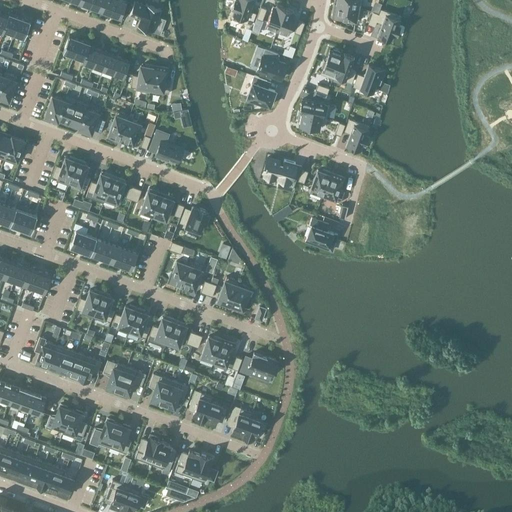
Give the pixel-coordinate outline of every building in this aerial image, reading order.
[(92,0),(90,6),(94,8),(93,8),(100,10),(103,0),(92,0)] [(103,0),(100,10),(106,13),(106,12),(110,14),(115,0),(103,0)] [(124,0),(115,0),(110,14),(114,15),(120,18),(120,17),(121,18),(127,1),(124,0)] [(234,9),(231,18),(251,25),(256,13),(250,11),(253,0),(235,0),(232,9),(234,9)] [(134,1),(129,14),(141,18),(138,26),(153,32),(153,31),(160,33),(165,20),(158,17),(161,9),(146,4),(146,5),(134,1)] [(334,7),(332,16),(359,21),(362,8),(335,3),(334,3),(335,4),(334,7)] [(273,6),(265,28),(276,32),(285,7),(277,5),(276,7),(273,6)] [(261,6),(256,18),(262,20),(267,8),(261,6)] [(285,7),(276,32),(288,36),(296,14),(292,13),(293,10),(285,7)] [(379,14),(376,21),(382,23),(378,35),(392,40),(395,34),(397,35),(400,25),(398,25),(401,16),(381,9),(379,14)] [(0,31),(3,33),(4,30),(8,16),(3,14),(2,14),(0,12),(0,31)] [(373,12),(369,24),(375,26),(376,21),(379,14),(373,12)] [(8,16),(4,30),(14,34),(17,25),(20,17),(19,17),(19,16),(18,16),(16,16),(16,15),(9,13),(8,16)] [(17,25),(14,34),(24,38),(26,34),(29,25),(30,24),(29,24),(31,21),(24,19),(24,18),(22,18),(22,17),(21,17),(21,18),(20,17),(17,25)] [(299,20),(294,32),(300,34),(305,22),(299,20)] [(64,48),(63,52),(74,56),(80,39),(78,38),(76,37),(75,37),(69,35),(68,38),(68,39),(64,48)] [(80,39),(74,56),(83,59),(84,59),(89,45),(89,46),(90,43),(84,40),(81,40),(82,39),(81,39),(80,39)] [(83,59),(82,62),(93,66),(99,49),(95,48),(95,47),(95,48),(89,46),(89,45),(84,59),(83,59)] [(278,53),(264,48),(256,69),(279,78),(285,63),(275,59),(278,53)] [(99,49),(93,66),(103,70),(109,53),(103,51),(103,50),(103,51),(99,49)] [(323,68),(321,73),(333,78),(342,54),(339,53),(340,51),(334,49),(333,51),(330,50),(326,61),(324,61),(322,67),(323,68)] [(109,53),(103,70),(113,73),(119,57),(115,55),(116,55),(115,55),(109,53)] [(342,54),(333,78),(345,82),(345,80),(351,82),(356,70),(350,68),(354,57),(344,53),(343,54),(342,54)] [(119,57),(113,73),(124,77),(130,60),(123,58),(124,58),(123,58),(119,57)] [(133,74),(131,87),(137,88),(136,90),(150,92),(150,90),(154,65),(155,65),(146,63),(145,66),(141,65),(139,75),(133,74)] [(358,74),(354,86),(360,88),(359,90),(371,94),(376,82),(380,83),(385,70),(369,64),(364,76),(363,76),(358,74)] [(154,65),(150,90),(152,90),(169,93),(171,81),(165,80),(167,67),(158,65),(158,66),(156,66),(155,65),(154,65)] [(0,86),(0,97),(8,100),(17,77),(5,72),(3,76),(4,76),(0,86)] [(252,83),(247,97),(255,100),(254,102),(261,104),(262,102),(270,105),(275,90),(264,86),(267,80),(254,75),(251,82),(252,83)] [(317,83),(315,89),(327,94),(329,88),(317,83)] [(315,89),(313,95),(325,99),(327,94),(315,89)] [(45,116),(57,120),(64,100),(52,96),(45,116)] [(302,99),(300,110),(302,110),(301,112),(322,116),(326,117),(329,104),(302,99)] [(75,104),(64,100),(57,120),(68,124),(75,104)] [(76,100),(75,104),(68,124),(80,128),(87,108),(87,109),(89,105),(76,100)] [(99,113),(87,109),(87,108),(80,128),(91,133),(99,113)] [(129,119),(130,115),(117,111),(114,120),(111,119),(108,128),(110,129),(108,136),(120,141),(128,119),(129,119)] [(299,114),(298,120),(299,121),(299,124),(311,126),(311,128),(317,130),(318,128),(320,128),(322,116),(301,112),(301,114),(299,114)] [(99,118),(95,130),(101,132),(105,120),(99,118)] [(128,119),(120,141),(132,146),(135,138),(137,139),(141,129),(139,129),(140,123),(129,119),(128,119)] [(349,119),(345,130),(348,132),(351,133),(346,145),(350,147),(356,149),(360,150),(363,144),(365,145),(368,135),(366,134),(369,126),(351,119),(349,119)] [(339,121),(335,133),(341,136),(345,124),(339,121)] [(157,129),(150,146),(157,148),(156,153),(155,154),(178,162),(179,159),(181,159),(184,151),(182,150),(183,147),(166,141),(169,133),(157,129)] [(0,157),(4,159),(13,136),(1,132),(0,135),(0,157)] [(145,135),(140,146),(146,149),(151,137),(145,135)] [(24,140),(13,136),(4,159),(16,164),(24,140)] [(78,158),(70,156),(69,158),(66,157),(62,167),(56,164),(52,176),(58,178),(57,180),(69,185),(70,181),(78,158)] [(268,157),(264,172),(265,173),(264,175),(275,177),(276,175),(280,176),(279,178),(294,182),(291,190),(292,190),(300,168),(294,166),(296,162),(284,159),(283,162),(279,161),(280,160),(268,157)] [(85,161),(78,158),(70,181),(80,185),(79,186),(86,189),(90,177),(84,175),(88,165),(84,163),(85,161)] [(302,168),(298,180),(304,183),(308,171),(302,168)] [(318,169),(310,191),(322,196),(331,172),(323,169),(322,171),(318,169)] [(114,175),(105,172),(104,174),(101,173),(97,183),(92,181),(86,196),(103,203),(104,201),(113,175),(114,175)] [(331,172),(322,196),(340,202),(344,190),(339,188),(343,176),(331,172)] [(113,175),(104,201),(116,205),(125,180),(113,175)] [(136,187),(130,185),(126,197),(132,199),(136,187)] [(136,187),(132,199),(137,201),(142,189),(136,187)] [(161,192),(149,188),(141,210),(153,214),(161,192)] [(161,193),(153,215),(166,219),(174,197),(165,194),(164,194),(161,193)] [(178,203),(174,215),(180,217),(184,205),(178,203)] [(16,208),(6,204),(0,221),(10,224),(16,208)] [(342,204),(339,217),(345,218),(348,206),(342,204)] [(191,210),(185,208),(180,222),(186,224),(186,226),(200,231),(203,222),(206,224),(209,215),(206,214),(207,210),(198,207),(198,208),(193,206),(191,210)] [(16,208),(10,224),(21,228),(27,211),(16,208)] [(21,228),(31,232),(37,215),(27,211),(21,228)] [(311,225),(305,240),(322,247),(324,242),(333,246),(338,234),(327,230),(329,224),(312,217),(309,224),(311,225)] [(76,229),(70,246),(80,250),(86,233),(76,229)] [(80,250),(90,254),(97,237),(86,233),(80,250)] [(107,241),(97,237),(90,254),(101,257),(107,241)] [(101,257),(111,261),(117,244),(107,241),(101,257)] [(169,249),(181,253),(184,245),(172,241),(169,249)] [(127,248),(117,244),(111,261),(121,265),(127,248)] [(121,265),(131,269),(138,252),(127,248),(121,265)] [(0,275),(4,277),(10,260),(0,256),(0,275)] [(20,264),(10,260),(4,277),(14,281),(20,264)] [(181,287),(189,265),(177,260),(169,282),(177,286),(177,285),(181,286),(181,287)] [(189,290),(190,288),(194,289),(203,265),(190,261),(189,265),(181,287),(189,290)] [(14,281),(24,285),(30,268),(20,264),(14,281)] [(40,272),(30,268),(24,285),(34,288),(40,272)] [(34,288),(45,292),(51,275),(40,272),(34,288)] [(239,283),(239,281),(226,276),(218,300),(222,302),(221,304),(229,307),(238,283),(239,283)] [(205,280),(200,292),(206,294),(211,282),(205,280)] [(211,282),(206,294),(212,296),(217,284),(211,282)] [(238,283),(229,307),(230,307),(230,306),(233,308),(242,311),(250,287),(239,283),(238,283)] [(102,291),(95,288),(94,290),(90,289),(86,299),(81,297),(76,309),(82,311),(81,313),(93,317),(102,291)] [(110,294),(102,291),(93,317),(104,321),(105,319),(110,321),(115,309),(109,307),(113,297),(109,296),(110,294)] [(117,327),(117,329),(128,333),(138,307),(130,304),(129,307),(125,305),(122,315),(116,313),(112,325),(117,327)] [(259,306),(255,318),(261,321),(266,308),(259,306)] [(129,331),(146,337),(150,326),(144,323),(148,314),(144,312),(145,310),(138,307),(128,333),(129,331)] [(175,319),(166,316),(166,318),(163,317),(159,327),(153,325),(147,340),(165,346),(165,345),(166,345),(175,319)] [(175,319),(166,345),(178,349),(187,323),(175,319)] [(191,331),(186,343),(192,345),(197,333),(191,331)] [(197,333),(192,345),(198,347),(202,335),(197,333)] [(222,338),(214,335),(213,337),(209,336),(201,356),(213,360),(214,360),(222,338)] [(37,361),(47,365),(55,344),(45,340),(46,338),(40,336),(34,350),(40,352),(37,361)] [(212,364),(225,368),(226,365),(238,370),(242,358),(236,356),(236,357),(230,355),(234,343),(226,340),(222,339),(222,338),(214,360),(213,360),(212,364)] [(47,365),(58,369),(65,348),(55,344),(47,365)] [(72,361),(76,351),(65,348),(58,369),(68,373),(72,361)] [(77,376),(78,376),(86,355),(76,351),(72,361),(68,373),(77,376)] [(277,360),(254,352),(252,357),(245,355),(240,370),(251,374),(253,369),(271,375),(273,372),(274,373),(277,364),(276,364),(277,360)] [(78,376),(77,376),(77,378),(85,381),(85,379),(88,380),(92,371),(97,373),(102,361),(96,359),(86,355),(78,376)] [(108,359),(103,372),(104,372),(111,374),(106,387),(113,390),(113,388),(118,390),(127,366),(115,362),(108,359)] [(127,366),(118,390),(123,391),(122,393),(129,396),(133,383),(141,386),(146,373),(127,366)] [(171,379),(153,373),(148,385),(149,386),(149,385),(155,387),(151,400),(157,403),(158,401),(163,403),(171,379)] [(188,386),(183,383),(171,379),(163,403),(167,405),(167,406),(173,409),(178,396),(184,398),(188,386)] [(0,395),(0,399),(9,403),(15,386),(5,382),(0,395)] [(9,403),(19,407),(25,390),(15,386),(9,403)] [(19,407),(29,410),(35,393),(25,390),(19,407)] [(204,420),(211,401),(213,396),(195,390),(188,409),(194,411),(193,416),(204,420)] [(29,410),(40,414),(46,397),(35,393),(29,410)] [(211,401),(204,420),(215,424),(217,419),(223,422),(228,407),(211,401)] [(64,428),(71,409),(66,408),(67,406),(60,403),(56,416),(51,415),(51,414),(50,414),(45,427),(52,429),(53,424),(64,428)] [(228,425),(234,427),(232,431),(243,435),(250,416),(251,417),(252,412),(235,405),(228,425)] [(64,428),(62,433),(81,440),(87,424),(86,423),(86,424),(80,421),(83,412),(76,409),(76,411),(71,409),(64,428)] [(251,417),(250,416),(243,435),(255,439),(256,435),(262,437),(267,423),(251,417)] [(98,445),(99,443),(109,447),(118,423),(113,422),(114,420),(107,417),(103,430),(95,428),(96,427),(95,427),(89,442),(98,445)] [(109,447),(126,453),(131,440),(130,440),(130,441),(125,439),(130,426),(123,423),(123,425),(118,423),(109,447)] [(150,434),(148,441),(142,438),(137,450),(135,457),(152,464),(160,440),(157,439),(158,437),(150,434)] [(172,444),(160,440),(152,464),(163,468),(166,461),(172,463),(176,451),(170,449),(172,444)] [(14,451),(4,447),(0,458),(0,470),(6,473),(9,465),(14,451)] [(192,477),(201,454),(189,450),(188,454),(182,452),(175,471),(192,477)] [(9,465),(6,473),(16,477),(20,467),(24,454),(14,451),(9,465)] [(35,458),(24,454),(20,467),(16,477),(26,481),(35,458)] [(212,458),(201,454),(192,477),(204,482),(205,477),(213,480),(217,470),(209,467),(212,458)] [(35,458),(26,481),(37,484),(45,462),(35,458)] [(55,466),(45,462),(37,484),(47,488),(55,466)] [(55,466),(47,488),(57,492),(63,474),(64,474),(65,469),(55,466)] [(57,492),(67,496),(74,478),(64,474),(63,474),(57,492)] [(130,485),(113,479),(106,498),(111,500),(110,505),(121,509),(130,485)] [(169,480),(167,485),(175,488),(177,483),(169,480)] [(141,489),(130,485),(121,509),(129,511),(132,511),(136,504),(144,507),(148,497),(139,494),(141,489)] [(195,497),(169,487),(168,489),(166,494),(184,501),(195,497)] [(0,511),(19,511),(0,505),(0,501),(0,511)]
